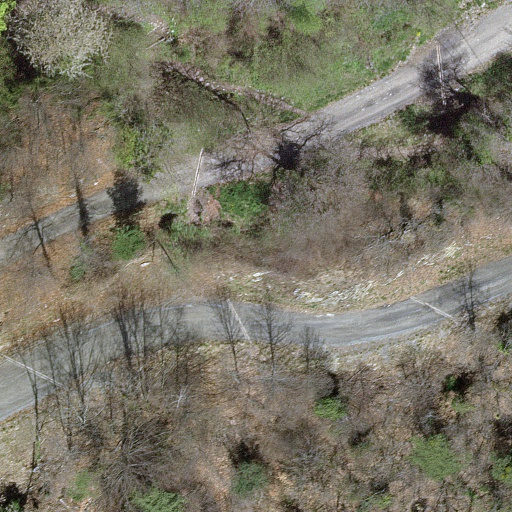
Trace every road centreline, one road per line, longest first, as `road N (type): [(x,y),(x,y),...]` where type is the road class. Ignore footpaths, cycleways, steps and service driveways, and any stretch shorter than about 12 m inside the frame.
road 1 (track): [(511,36),(330,129),(165,174),(0,258)]
road 2 (track): [(0,401),(169,324),(378,339),(474,314),(511,294)]
